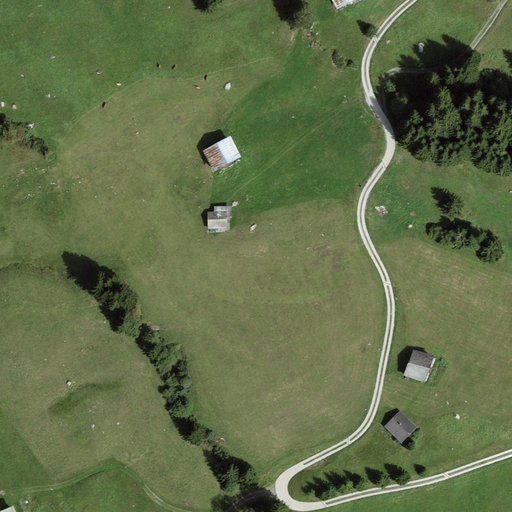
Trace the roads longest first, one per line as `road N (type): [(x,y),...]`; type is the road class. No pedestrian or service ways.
road 1 (track): [(280,484),(365,431),(382,391),(394,312),(364,218),(366,197),(395,145),(367,81),(374,46),(415,0)]
road 2 (track): [(280,484),(292,504),(311,506),(511,452)]
road 3 (track): [(379,107),(387,75),(453,70),(509,0)]
